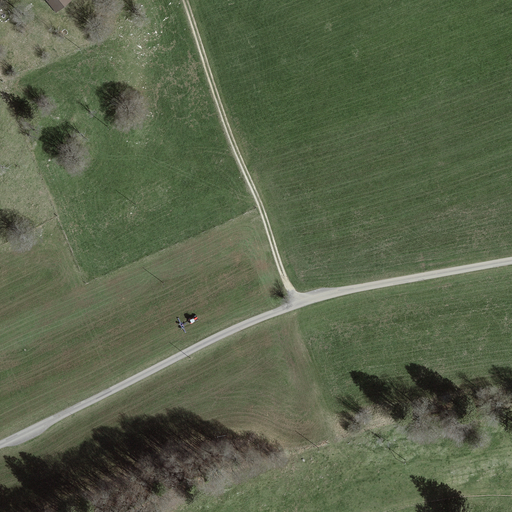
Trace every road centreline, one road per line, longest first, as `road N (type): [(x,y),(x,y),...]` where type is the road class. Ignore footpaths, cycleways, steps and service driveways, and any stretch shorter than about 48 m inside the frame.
road 1 (unclassified): [(0,440),(292,300),(511,256)]
road 2 (track): [(292,300),(183,0)]
road 3 (track): [(511,488),(377,493),(329,511)]
